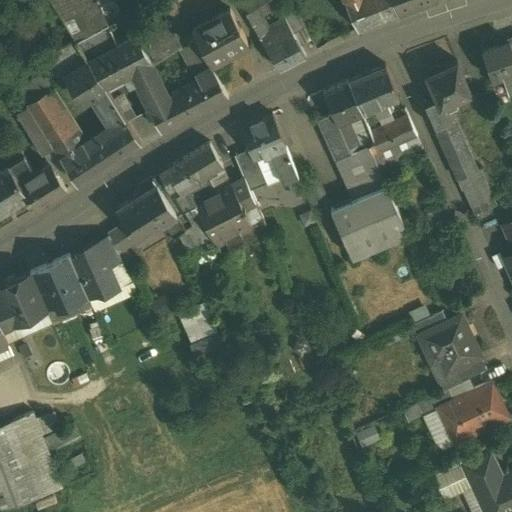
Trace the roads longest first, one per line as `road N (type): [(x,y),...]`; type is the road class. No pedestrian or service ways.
road 1 (tertiary): [(0,251),(296,87),(389,48)]
road 2 (residential): [(511,323),(389,48)]
road 3 (tertiary): [(389,48),(511,2)]
